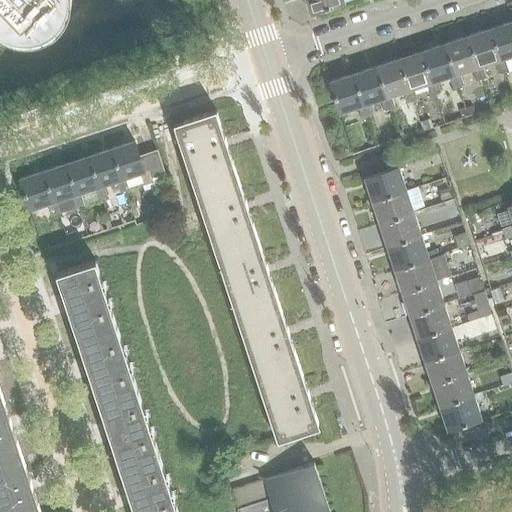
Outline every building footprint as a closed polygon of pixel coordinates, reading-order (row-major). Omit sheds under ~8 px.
[(0,0),(0,6),(2,8),(6,10),(11,12),(17,13),(22,13),(27,13),(32,13),(38,12),(42,11),(47,9),(52,6),(55,3),(58,0),(0,0)] [(342,3),(341,0),(303,0),(308,14),(342,3)] [(511,27),(510,21),(487,28),(501,72),(506,70),(502,59),(511,55),(511,27)] [(496,74),(501,72),(487,28),(464,36),(479,79),(483,78),(479,67),(492,62),(496,74)] [(464,36),(441,43),(456,87),(460,85),(456,74),(469,70),(473,81),(479,79),(464,36)] [(450,89),(456,87),(441,43),(419,51),(433,94),(437,93),(434,82),(446,78),(450,89)] [(428,96),(433,94),(419,51),(396,58),(410,102),(414,101),(411,89),(424,85),(428,96)] [(404,104),(410,102),(396,58),(373,66),(388,110),(392,108),(389,96),(400,93),(404,104)] [(382,111),(388,110),(373,66),(350,73),(365,117),(370,115),(366,104),(378,100),(382,111)] [(359,119),(365,117),(350,73),(327,81),(337,113),(355,108),(359,119)] [(192,187),(235,173),(214,110),(172,124),(192,187)] [(433,128),(429,118),(419,122),(423,132),(433,128)] [(131,140),(108,148),(119,179),(124,177),(137,173),(143,191),(161,185),(157,174),(165,171),(158,149),(137,156),(131,140)] [(128,189),(124,177),(119,179),(108,148),(86,155),(96,187),(101,185),(114,181),(117,192),(128,189)] [(96,187),(86,155),(62,162),(73,194),(78,192),(91,188),(95,200),(105,196),(101,185),(96,187)] [(73,194),(62,162),(40,170),(50,202),(55,200),(68,196),(72,208),(82,204),(78,192),(73,194)] [(362,177),(370,200),(404,189),(396,166),(362,177)] [(59,211),(55,200),(50,202),(40,170),(16,177),(27,209),(45,203),(49,215),(59,211)] [(255,236),(235,173),(192,187),(213,250),(255,236)] [(447,188),(438,191),(441,201),(450,198),(447,188)] [(370,200),(377,223),(412,212),(404,189),(370,200)] [(501,234),(511,230),(511,204),(506,206),(511,224),(499,228),(501,234)] [(419,235),(412,212),(377,223),(385,246),(419,235)] [(477,212),(466,216),(470,225),(480,221),(477,212)] [(509,257),(511,255),(511,230),(501,234),(503,238),(511,235),(511,249),(507,251),(509,257)] [(464,233),(458,236),(456,241),(458,247),(468,244),(464,233)] [(427,258),(419,235),(385,246),(393,269),(427,258)] [(276,300),(255,236),(213,250),(234,313),(276,300)] [(429,257),(438,254),(436,248),(427,251),(429,257)] [(393,269),(400,292),(434,281),(427,258),(393,269)] [(114,324),(92,260),(54,272),(75,337),(114,324)] [(482,289),(478,277),(467,281),(470,292),(482,289)] [(400,292),(408,315),(442,304),(434,281),(400,292)] [(487,302),(484,290),(472,294),(476,305),(487,302)] [(297,363),(276,300),(234,313),(254,377),(297,363)] [(415,338),(449,327),(442,304),(408,315),(415,338)] [(505,309),(495,312),(499,322),(508,319),(505,309)] [(114,324),(75,337),(96,401),(135,389),(114,324)] [(423,361),(457,349),(449,327),(415,338),(423,361)] [(500,347),(485,353),(488,362),(503,357),(500,347)] [(430,384),(464,372),(457,349),(423,361),(430,384)] [(317,426),(297,363),(254,377),(275,440),(317,426)] [(430,384),(438,406),(472,395),(464,372),(430,384)] [(511,381),(511,376),(511,373),(499,377),(502,385),(511,381)] [(156,453),(135,389),(96,401),(118,466),(156,453)] [(480,419),(472,395),(438,406),(446,430),(480,419)] [(0,457),(18,451),(0,397),(0,457)] [(0,511),(37,511),(18,451),(0,457),(0,511)] [(132,511),(175,511),(156,453),(118,466),(132,511)] [(329,511),(313,462),(263,479),(266,489),(233,499),(233,500),(237,511),(329,511)]
